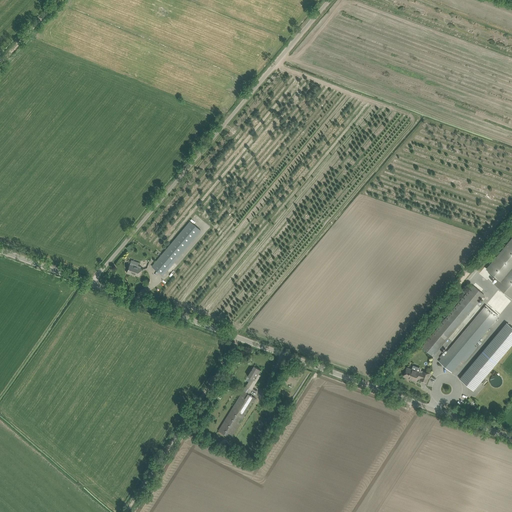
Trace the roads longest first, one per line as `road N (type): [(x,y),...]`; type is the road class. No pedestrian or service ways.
road 1 (unclassified): [(511,434),(103,283)]
road 2 (unclassified): [(103,283),(334,0)]
road 3 (track): [(369,380),(511,215)]
road 4 (track): [(126,511),(238,333)]
